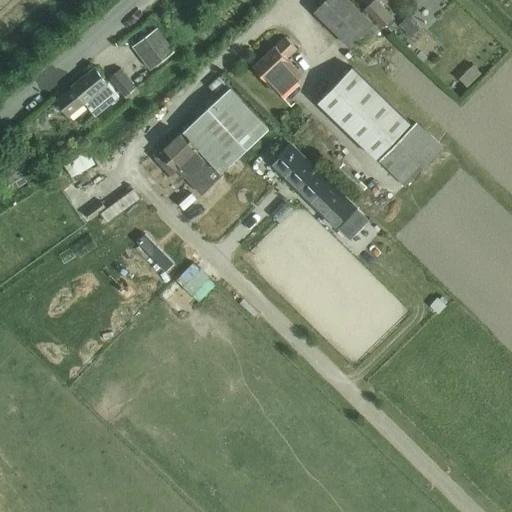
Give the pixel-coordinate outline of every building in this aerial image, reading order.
[(350,47),(360,37),(366,44),(380,30),(373,24),(348,0),(325,0),(315,12),(350,47)] [(376,0),(373,0),(365,8),(383,27),(393,17),(376,0)] [(408,16),(400,24),(411,36),(419,29),(408,16)] [(158,27),(134,47),(151,68),(175,48),(158,27)] [(280,95),(302,75),(286,58),(297,49),(286,37),(276,46),(275,46),(253,66),(280,95)] [(110,78),(117,87),(125,96),(140,84),(125,66),(110,78)] [(73,87),(58,100),(69,114),(84,102),(95,116),(102,110),(119,97),(114,91),(95,67),(72,86),(73,87)] [(319,102),(377,158),(411,123),(353,67),(319,102)] [(183,132),(161,153),(201,194),(204,191),(220,208),(236,192),(220,175),(222,173),(269,128),(230,87),(183,132)] [(416,123),(379,161),(406,186),(421,170),(426,174),(431,168),(427,164),(442,148),(416,123)] [(289,144),(271,163),(350,240),(368,221),(289,144)] [(29,159),(0,177),(0,186),(2,189),(15,181),(19,187),(27,181),(31,187),(42,181),(29,159)]
